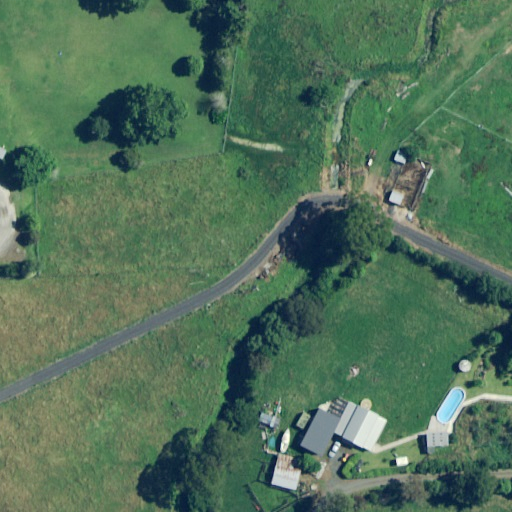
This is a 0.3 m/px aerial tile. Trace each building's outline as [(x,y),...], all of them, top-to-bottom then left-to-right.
[(402,194),(391,190),(386,201),(397,205),(402,194)] [(465,358),(462,357),(461,358),(459,358),(458,359),(457,360),(456,361),(456,363),(455,364),(455,365),(455,367),(456,368),(456,370),(457,371),(458,372),(459,373),(461,373),(462,373),(463,374),(465,373),(466,373),(467,373),(469,372),(470,371),(470,370),(471,368),(471,367),(471,366),(471,364),(471,363),(470,362),(470,360),(469,359),(467,358),(466,358),(465,358)] [(314,385),(298,378),(293,388),(308,396),(314,385)] [(337,402),(319,409),(315,418),(335,428),(332,433),(369,452),(384,420),(347,402),(346,406),(337,402)] [(266,406),(263,413),(259,412),(255,420),(268,426),(271,420),(275,410),(266,406)] [(447,446),(446,432),(423,433),(424,454),(433,453),(433,447),(447,446)] [(279,439),(268,437),(264,453),(275,455),(279,439)] [(302,458),(277,451),(268,484),(293,490),(302,458)]
